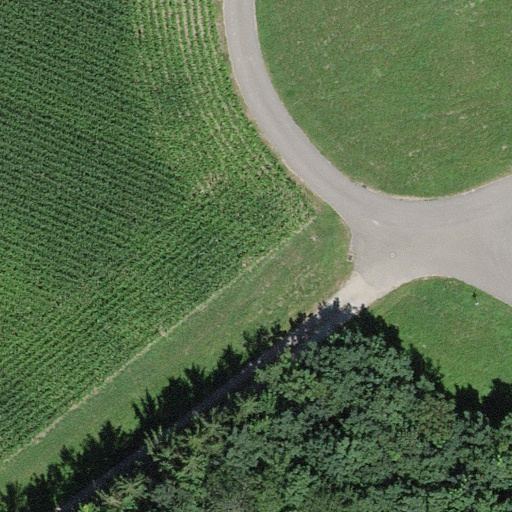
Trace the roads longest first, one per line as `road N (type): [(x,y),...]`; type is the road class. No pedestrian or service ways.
road 1 (track): [(63,511),(438,242),(360,211),(270,118),(244,53),(244,0)]
road 2 (track): [(511,287),(438,242),(511,196)]
